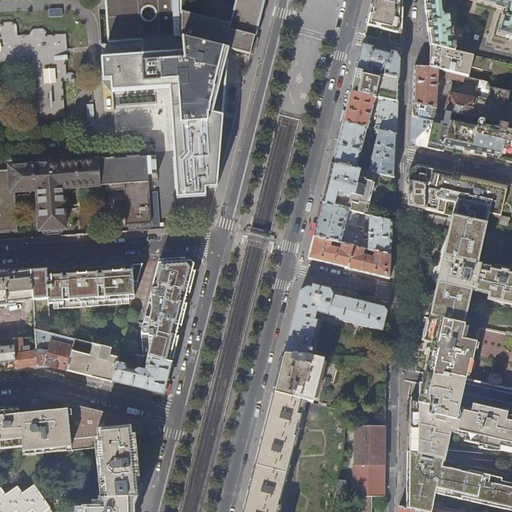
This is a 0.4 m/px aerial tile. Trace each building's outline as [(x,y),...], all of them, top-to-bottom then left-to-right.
[(212,121),(214,106),(225,109),(225,108),(236,111),(238,103),(216,97),(228,50),(181,38),(182,18),(182,13),(181,0),(105,0),(110,60),(102,61),(103,80),(111,80),(113,104),(164,100),(171,100),(173,125),(178,198),(205,196),(204,189),(217,188),(212,121)] [(237,0),(231,25),(182,13),(182,18),(255,37),(261,13),(264,0),(237,0)] [(371,11),(374,0),(371,0),(365,24),(368,25),(371,11)] [(402,0),(375,0),(370,24),(400,31),(402,0)] [(511,0),(425,0),(429,32),(430,46),(437,48),(437,49),(456,53),(452,17),(449,13),(446,14),(444,0),(468,0),(505,11),(504,16),(502,16),(497,35),(511,39),(511,0)] [(252,47),(255,37),(182,18),(181,38),(228,50),(250,55),(252,47)] [(0,65),(30,64),(30,67),(28,67),(28,69),(30,69),(31,87),(28,88),(30,122),(69,119),(67,89),(72,88),(72,80),(70,79),(66,79),(66,80),(63,80),(63,68),(65,68),(65,66),(64,40),(54,40),(54,39),(52,39),(52,40),(44,41),(44,37),(40,34),(31,34),(29,38),(29,39),(15,40),(14,30),(11,26),(1,27),(0,28),(0,65)] [(367,27),(365,36),(400,45),(401,36),(398,35),(367,27)] [(399,68),(400,60),(396,54),(363,45),(360,57),(356,70),(360,71),(359,73),(362,74),(362,72),(371,74),(370,76),(376,77),(376,75),(399,80),(399,68)] [(437,48),(430,46),(430,56),(429,68),(438,70),(468,78),(472,57),(456,53),(437,49),(437,48)] [(436,109),(438,70),(429,68),(414,67),(413,87),(412,104),(436,109)] [(449,96),(445,111),(452,113),(502,124),(506,104),(509,93),(491,88),(487,83),(480,81),(475,102),(473,100),(466,98),(467,95),(460,93),(459,97),(451,95),(449,96)] [(368,129),(375,99),(366,96),(351,93),(346,113),(343,123),(366,128),(368,129)] [(173,125),(171,100),(164,100),(165,109),(139,111),(140,127),(173,125)] [(397,121),(398,104),(382,100),(374,130),(379,131),(396,135),(397,121)] [(427,148),(443,152),(452,113),(445,111),(436,109),(412,104),(411,127),(411,140),(415,146),(427,148)] [(511,105),(506,104),(502,124),(511,126),(511,105)] [(511,166),(511,126),(502,124),(452,113),(443,152),(464,156),(507,166),(511,166)] [(366,128),(343,123),(337,145),(332,164),(356,170),(359,157),(363,159),(364,154),(360,152),(366,128)] [(395,154),(396,135),(379,131),(368,173),(394,178),(395,154)] [(101,158),(9,164),(10,172),(12,196),(37,194),(39,233),(70,232),(67,190),(103,187),(101,162),(101,158)] [(154,158),(101,162),(103,187),(124,185),(126,227),(154,225),(149,182),(157,181),(154,158)] [(393,200),(394,178),(368,173),(356,170),(332,164),(328,182),(322,204),(392,222),(393,200)] [(423,209),(424,209),(429,169),(420,167),(415,166),(409,170),(407,206),(423,209)] [(454,203),(452,215),(468,219),(468,201),(470,201),(470,179),(467,178),(461,180),(461,181),(453,179),(454,175),(449,174),(429,169),(424,209),(444,214),(447,201),(454,203)] [(0,236),(15,235),(12,196),(10,172),(0,172),(0,236)] [(487,223),(489,213),(500,216),(507,187),(470,179),(470,201),(468,201),(468,219),(484,223),(487,223)] [(331,241),(341,244),(353,247),(364,250),(370,251),(391,257),(391,240),(392,222),(322,204),(318,221),(314,237),(331,241)] [(475,264),(484,223),(468,219),(452,215),(444,250),(433,300),(429,317),(432,318),(462,323),(469,289),(486,293),(485,299),(511,305),(511,270),(492,266),(492,269),(475,264)] [(329,247),(331,241),(314,237),(312,244),(308,259),(347,269),(353,247),(341,244),(340,250),(329,247)] [(363,256),(364,250),(353,247),(347,269),(361,272),(390,279),(390,269),(391,257),(370,251),(369,257),(363,256)] [(185,259),(178,259),(163,260),(159,260),(156,274),(158,275),(157,278),(154,281),(144,323),(144,330),(140,354),(142,357),(145,358),(172,365),(183,320),(194,280),(195,274),(192,271),(194,267),(192,263),(186,262),(185,259)] [(136,295),(135,282),(140,282),(139,263),(122,264),(122,262),(74,266),(40,268),(31,269),(31,271),(33,301),(33,303),(34,319),(53,318),(52,304),(58,303),(132,299),(132,295),(136,295)] [(8,303),(33,301),(31,271),(14,273),(9,273),(9,271),(0,272),(0,306),(8,306),(8,303)] [(288,341),(284,355),(308,356),(309,353),(312,353),(312,351),(310,351),(311,346),(313,346),(315,342),(312,341),(317,322),(317,320),(315,319),(317,313),(336,318),(336,320),(383,332),(387,312),(384,308),(363,303),(333,296),(330,290),(313,286),(312,289),(307,288),(300,292),(288,341)] [(58,308),(132,304),(132,299),(58,303),(58,308)] [(432,318),(429,317),(424,342),(431,343),(428,354),(423,373),(442,377),(443,374),(464,379),(465,377),(467,377),(476,343),(461,339),(464,326),(461,325),(462,323),(432,318)] [(67,371),(75,340),(35,330),(35,337),(36,351),(37,366),(38,366),(44,366),(50,367),(67,371)] [(10,345),(0,346),(0,363),(4,363),(15,362),(13,339),(9,340),(10,345)] [(21,339),(13,339),(15,362),(15,368),(25,367),(37,366),(36,351),(23,353),(21,339)] [(112,383),(120,351),(75,340),(67,371),(88,377),(112,383)] [(122,362),(125,353),(120,351),(112,383),(136,389),(164,396),(166,386),(172,365),(145,358),(145,359),(148,360),(146,369),(140,368),(137,370),(130,368),(127,363),(122,362)] [(308,356),(284,355),(280,370),(275,394),(305,401),(337,410),(344,422),(344,426),(348,426),(355,426),(385,426),(385,406),(386,374),(386,361),(383,359),(308,356)] [(511,416),(507,415),(507,413),(493,409),(495,399),(461,392),(464,379),(443,374),(442,377),(423,373),(419,388),(415,403),(408,401),(408,408),(407,434),(407,452),(422,455),(430,457),(434,458),(446,461),(453,431),(466,434),(464,442),(499,449),(500,446),(511,449),(511,416)] [(276,511),(305,401),(275,394),(264,436),(244,511),(276,511)] [(0,445),(21,444),(23,452),(98,444),(102,493),(93,494),(94,498),(131,498),(138,497),(136,480),(132,434),(144,433),(144,431),(142,422),(128,418),(93,410),(67,404),(68,410),(53,411),(24,414),(19,415),(19,410),(0,411),(0,445)] [(347,456),(348,426),(344,426),(344,437),(334,497),(347,500),(353,500),(353,497),(347,497),(348,482),(340,480),(342,472),(345,466),(347,456)] [(385,452),(385,426),(355,426),(353,497),(354,497),(371,497),(384,497),(384,473),(385,452)] [(511,483),(502,481),(503,479),(469,471),(468,474),(444,468),(446,461),(434,458),(433,461),(432,461),(431,459),(424,458),(422,458),(422,455),(407,452),(407,466),(406,508),(422,511),(423,511),(431,511),(436,494),(511,510),(511,483)] [(0,511),(51,511),(34,486),(22,494),(18,487),(5,496),(0,488),(0,511)] [(371,497),(354,497),(354,511),(371,511),(371,507),(371,497)] [(131,498),(94,498),(94,509),(83,509),(82,511),(131,511),(131,498)]
